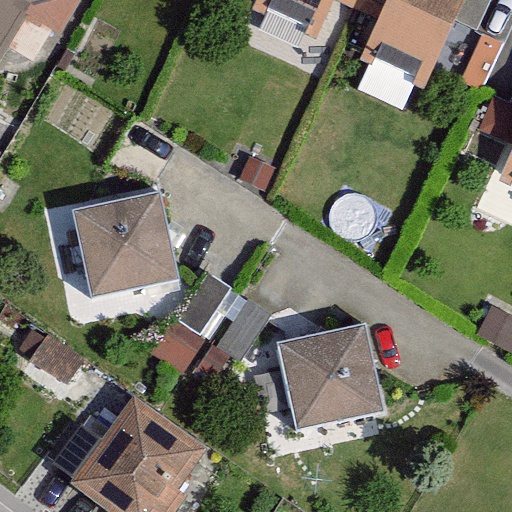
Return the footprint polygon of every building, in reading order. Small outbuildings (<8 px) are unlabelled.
[(0,0),(0,83),(42,8),(28,0),(0,0)] [(354,0),(255,0),(249,15),(310,42),(325,9),(347,18),(354,0)] [(460,0),(354,0),(347,18),(375,31),(360,65),(422,91),(460,0)] [(511,147),(495,186),(511,192),(511,147)] [(146,188),(58,207),(77,294),(165,275),(146,188)] [(227,295),(201,279),(175,322),(201,338),(227,295)] [(269,320),(242,304),(216,348),(243,364),(269,320)] [(358,324),(271,343),(290,430),(377,411),(358,324)] [(67,356),(32,332),(17,353),(52,377),(67,356)] [(194,453),(121,405),(65,489),(100,511),(168,511),(175,501),(166,495),(194,453)]
